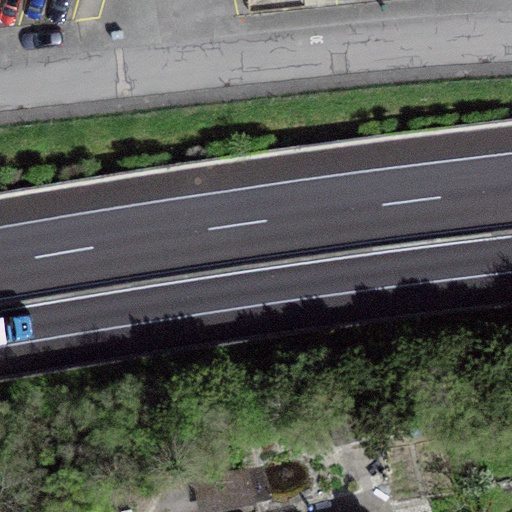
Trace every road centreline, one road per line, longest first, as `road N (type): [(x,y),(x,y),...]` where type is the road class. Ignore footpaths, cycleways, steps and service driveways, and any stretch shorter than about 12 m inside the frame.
road 1 (motorway): [(0,330),(511,254)]
road 2 (motorway): [(511,190),(0,263)]
road 3 (residential): [(511,66),(0,97)]
